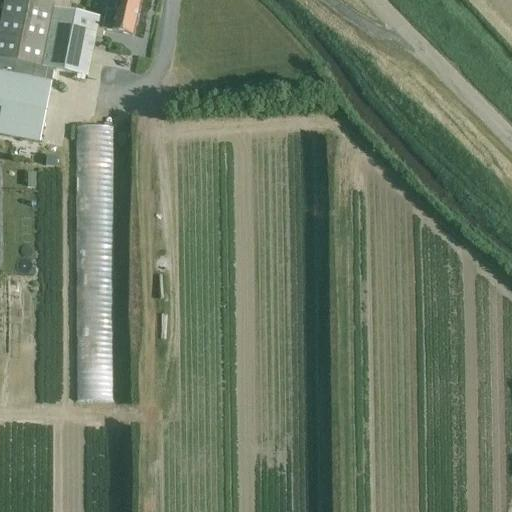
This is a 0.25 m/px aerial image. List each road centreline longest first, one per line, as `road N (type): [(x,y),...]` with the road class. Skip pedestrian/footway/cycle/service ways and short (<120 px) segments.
road 1 (track): [(147,511),(146,89),(182,98),(300,95)]
road 2 (unclassified): [(511,141),(370,0)]
